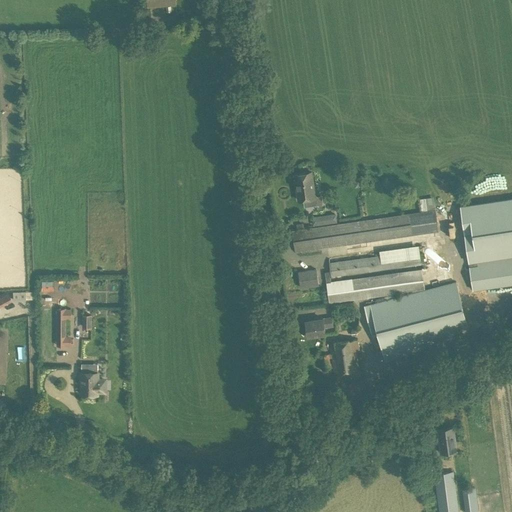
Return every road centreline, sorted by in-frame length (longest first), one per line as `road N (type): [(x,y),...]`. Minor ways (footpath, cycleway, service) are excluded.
road 1 (unclassified): [(297,477),(226,0)]
road 2 (unclassified): [(297,477),(430,389),(511,349)]
road 3 (unknown): [(289,420),(511,311)]
road 4 (unclassified): [(0,435),(79,452),(193,511)]
